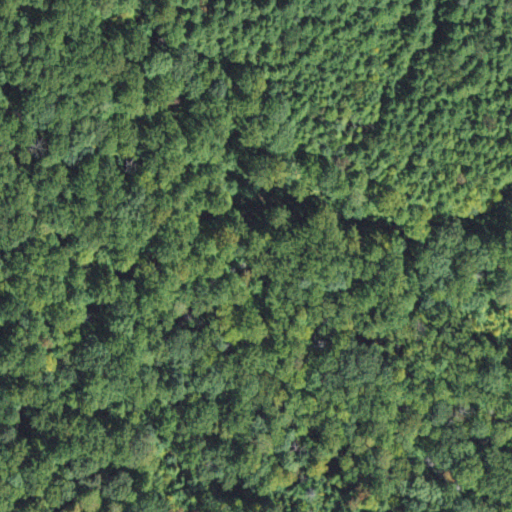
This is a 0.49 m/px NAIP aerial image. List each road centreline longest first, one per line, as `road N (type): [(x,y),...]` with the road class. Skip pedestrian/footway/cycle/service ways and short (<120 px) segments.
road 1 (track): [(158,437),(154,335),(135,266),(145,214),(182,150),(209,142),(220,150),(224,174),(241,185),(362,213),(476,205),(511,179)]
road 2 (track): [(323,511),(290,490),(207,474),(158,437)]
